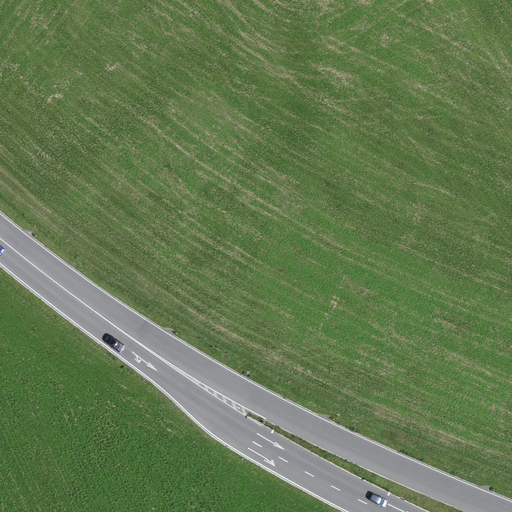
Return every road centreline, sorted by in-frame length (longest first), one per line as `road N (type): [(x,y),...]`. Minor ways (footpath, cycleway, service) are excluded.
road 1 (secondary): [(501,511),(161,357)]
road 2 (secondary): [(161,357),(239,432),(386,511)]
road 3 (secondary): [(161,357),(0,237)]
